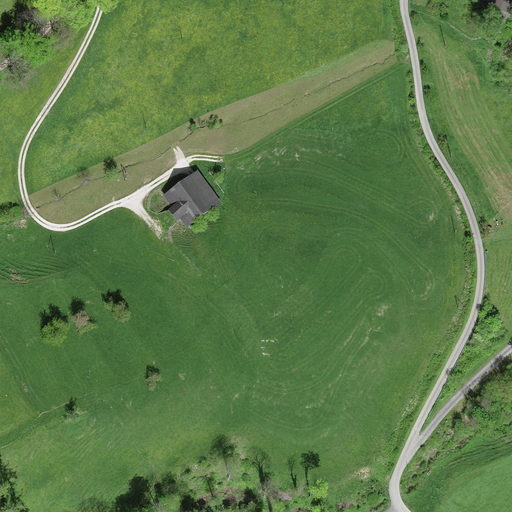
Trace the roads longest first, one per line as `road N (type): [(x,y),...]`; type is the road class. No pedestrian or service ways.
road 1 (unclassified): [(404,0),(424,119),(474,223),(481,272),(471,319),(408,449)]
road 2 (track): [(97,0),(58,97),(26,142),(22,183),(35,215),(68,227),(187,160),(226,156)]
road 3 (track): [(415,55),(226,156)]
road 4 (unclassified): [(408,449),(511,347)]
